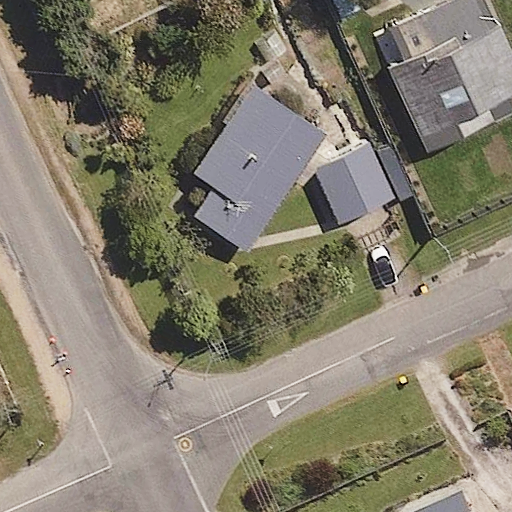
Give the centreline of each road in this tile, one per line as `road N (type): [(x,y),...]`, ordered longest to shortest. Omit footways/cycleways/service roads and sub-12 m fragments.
road 1 (residential): [(138,453),(511,286)]
road 2 (residential): [(138,453),(0,144)]
road 3 (residential): [(6,511),(138,453)]
